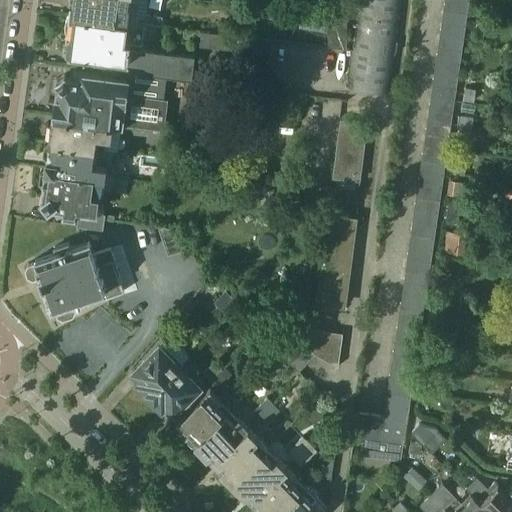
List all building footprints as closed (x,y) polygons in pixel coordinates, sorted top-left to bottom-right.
[(73,0),(74,0),(72,14),(146,23),(147,23),(148,14),(149,0),(73,0)] [(349,89),(390,95),(403,0),(354,0),(354,4),(360,5),(349,89)] [(469,3),(451,0),(445,0),(443,12),(467,15),(469,3)] [(467,15),(443,12),(442,24),(465,28),(467,15)] [(73,55),(113,60),(111,69),(167,76),(193,79),(195,56),(142,49),(140,64),(130,63),(133,39),(144,40),(146,23),(72,14),(72,16),(70,18),(69,20),(68,22),(68,25),(68,27),(68,30),(68,32),(69,34),(67,48),(73,55)] [(162,25),(163,16),(148,14),(147,23),(162,25)] [(347,49),(347,21),(329,20),(329,47),(347,49)] [(465,28),(442,24),(440,37),(463,41),(465,28)] [(463,41),(440,37),(438,50),(461,54),(463,41)] [(436,63),(459,66),(461,54),(438,50),(436,63)] [(457,79),(459,66),(436,63),(434,75),(457,79)] [(59,82),(62,86),(58,115),(116,123),(164,129),(168,99),(164,98),(167,76),(111,69),(104,68),(103,76),(81,73),(80,81),(69,79),(67,77),(59,82)] [(432,88),(456,92),(457,79),(434,75),(432,88)] [(463,100),(476,102),(478,89),(465,87),(463,100)] [(454,105),(456,92),(432,88),(430,101),(454,105)] [(429,114),(452,117),(454,105),(430,101),(429,114)] [(450,130),(452,117),(429,114),(427,126),(450,130)] [(116,123),(58,115),(54,142),(113,150),(116,123)] [(460,125),(472,127),(473,117),(461,115),(460,125)] [(360,181),(368,123),(341,120),(333,177),(360,181)] [(472,127),(460,125),(458,134),(470,136),(472,127)] [(425,139),(448,143),(450,130),(427,126),(425,139)] [(446,155),(448,143),(425,139),(423,152),(446,155)] [(113,150),(54,142),(48,146),(46,157),(49,161),(48,168),(109,176),(113,150)] [(173,146),(158,144),(157,155),(171,157),(173,146)] [(421,165),(444,168),(446,155),(423,152),(421,165)] [(465,175),(466,164),(454,162),(452,173),(465,175)] [(442,181),(444,168),(421,165),(419,177),(442,181)] [(48,168),(48,170),(44,173),(42,186),(45,190),(48,190),(46,200),(52,208),(65,210),(65,211),(76,212),(76,211),(79,212),(77,225),(103,229),(105,219),(114,220),(114,215),(105,214),(101,210),(103,196),(107,196),(109,176),(48,168)] [(128,179),(129,173),(112,170),(111,176),(128,179)] [(417,190),(440,194),(442,181),(419,177),(417,190)] [(462,197),(464,182),(450,180),(448,194),(462,197)] [(439,206),(440,194),(417,190),(415,203),(439,206)] [(462,200),(450,198),(446,219),(458,221),(462,200)] [(437,219),(439,206),(415,203),(414,216),(437,219)] [(350,230),(352,216),(327,212),(313,303),(323,304),(335,306),(336,306),(338,297),(346,298),(356,231),(350,230)] [(435,232),(437,219),(414,216),(412,228),(435,232)] [(186,249),(179,228),(159,226),(168,255),(186,249)] [(412,228),(410,241),(433,245),(435,232),(412,228)] [(470,255),(473,236),(446,232),(443,251),(470,255)] [(431,258),(433,245),(410,241),(408,254),(431,258)] [(110,297),(128,291),(115,250),(97,256),(93,244),(74,250),(72,244),(57,249),(58,255),(38,262),(39,263),(31,266),(28,272),(30,279),(36,281),(44,279),(54,312),(59,310),(63,321),(80,315),(78,310),(93,305),(91,299),(109,293),(110,297)] [(429,270),(431,258),(408,254),(406,267),(429,270)] [(427,283),(429,270),(406,267),(404,280),(427,283)] [(425,296),(427,283),(404,280),(402,292),(425,296)] [(214,302),(228,316),(240,305),(226,291),(214,302)] [(423,309),(425,296),(402,292),(400,305),(423,309)] [(421,321),(423,309),(400,305),(399,318),(421,321)] [(433,306),(432,316),(445,318),(446,308),(433,306)] [(443,328),(445,318),(432,316),(430,326),(443,328)] [(420,334),(421,321),(399,318),(397,330),(420,334)] [(338,367),(343,333),(311,328),(308,346),(316,354),(338,367)] [(418,347),(420,334),(397,330),(395,343),(418,347)] [(457,334),(442,332),(441,342),(455,344),(457,334)] [(149,392),(151,394),(154,391),(187,357),(189,354),(169,334),(134,370),(142,378),(138,381),(139,383),(139,385),(140,386),(143,389),(145,390),(147,391),(149,392)] [(416,360),(418,347),(395,343),(393,356),(416,360)] [(293,345),(283,355),(299,372),(316,354),(308,346),(293,345)] [(424,363),(436,365),(438,354),(426,352),(424,363)] [(414,372),(416,360),(393,356),(391,369),(414,372)] [(154,391),(151,394),(152,395),(153,397),(153,399),(154,401),(156,402),(157,404),(159,405),(161,405),(163,406),(166,403),(174,411),(204,381),(196,373),(199,370),(187,357),(154,391)] [(215,361),(204,372),(212,380),(215,377),(223,369),(215,361)] [(222,384),(232,374),(225,367),(223,369),(215,377),(222,384)] [(412,385),(414,372),(391,369),(389,381),(412,385)] [(435,371),(423,370),(422,381),(433,382),(435,371)] [(410,398),(412,385),(389,381),(387,394),(410,398)] [(176,420),(196,441),(226,412),(230,407),(210,387),(176,420)] [(408,411),(410,398),(387,394),(385,407),(408,411)] [(452,409),(454,397),(442,395),(440,407),(452,409)] [(252,412),(258,418),(274,403),(267,397),(252,412)] [(280,410),(274,403),(258,418),(265,425),(280,410)] [(407,420),(408,411),(385,407),(384,416),(407,420)] [(234,420),(226,412),(196,441),(215,460),(249,426),(239,416),(234,420)] [(370,414),(357,412),(353,436),(366,438),(370,414)] [(380,440),(383,420),(384,416),(370,414),(366,438),(380,440)] [(407,420),(384,416),(383,420),(380,440),(390,441),(403,444),(406,423),(407,420)] [(411,432),(420,441),(428,433),(419,424),(411,432)] [(259,436),(249,426),(215,460),(235,479),(264,450),(269,446),(259,436)] [(288,451),(295,458),(310,443),(304,436),(288,451)] [(387,459),(400,461),(403,444),(390,441),(387,459)] [(422,442),(410,441),(409,452),(420,454),(422,442)] [(295,458),(302,465),(317,450),(310,443),(295,458)] [(273,459),(264,450),(235,479),(254,499),(288,466),(278,455),(273,459)] [(322,470),(331,480),(334,458),(322,470)] [(288,466),(254,499),(266,511),(280,511),(303,490),(293,480),(297,475),(288,466)] [(419,490),(427,481),(413,467),(404,475),(419,490)] [(491,511),(510,511),(511,508),(511,482),(505,490),(495,480),(477,497),(491,511)] [(443,483),(430,495),(446,511),(491,511),(477,497),(474,494),(464,504),(443,483)] [(280,511),(318,511),(327,504),(317,494),(317,493),(308,484),(303,490),(280,511)] [(446,511),(430,495),(420,505),(426,511),(446,511)] [(399,502),(392,509),(394,511),(406,511),(408,511),(399,502)]
